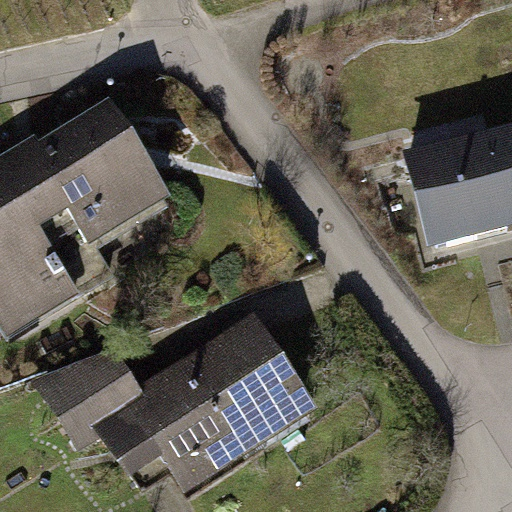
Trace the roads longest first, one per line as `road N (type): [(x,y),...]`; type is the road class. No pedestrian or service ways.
road 1 (residential): [(460,391),(200,37),(0,79)]
road 2 (track): [(177,0),(200,37),(341,0)]
